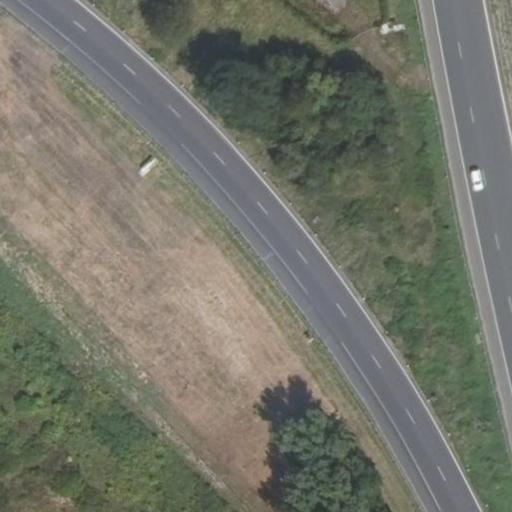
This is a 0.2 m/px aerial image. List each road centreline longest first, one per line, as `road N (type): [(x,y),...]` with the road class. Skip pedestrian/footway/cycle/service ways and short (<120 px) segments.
road 1 (motorway): [(35,0),(105,52),(246,193),(384,373),(457,511)]
road 2 (motorway): [(456,0),(511,283)]
